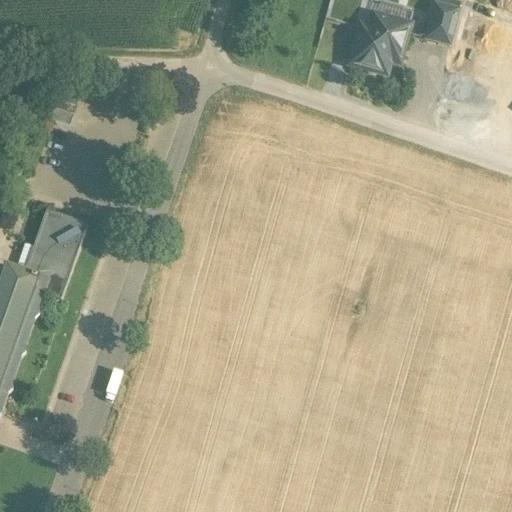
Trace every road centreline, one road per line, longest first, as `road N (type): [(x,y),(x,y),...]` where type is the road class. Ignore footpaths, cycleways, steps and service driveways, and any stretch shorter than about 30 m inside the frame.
road 1 (residential): [(511,171),(207,70),(54,511)]
road 2 (track): [(0,73),(207,70),(226,0)]
